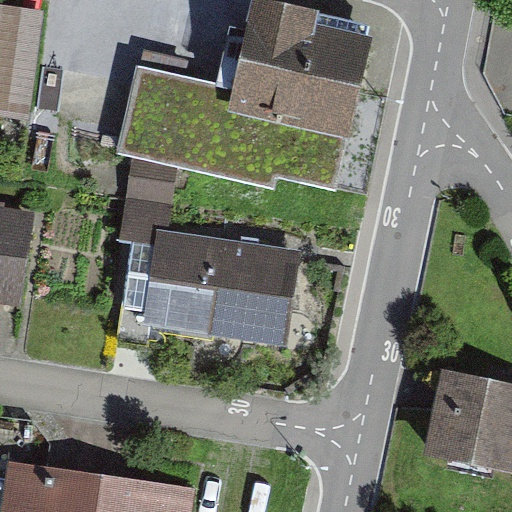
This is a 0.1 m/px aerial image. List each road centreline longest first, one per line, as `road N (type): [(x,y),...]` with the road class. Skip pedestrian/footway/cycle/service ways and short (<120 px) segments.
road 1 (residential): [(361,437),(0,381)]
road 2 (residential): [(425,127),(361,437)]
road 3 (residential): [(451,0),(425,127)]
